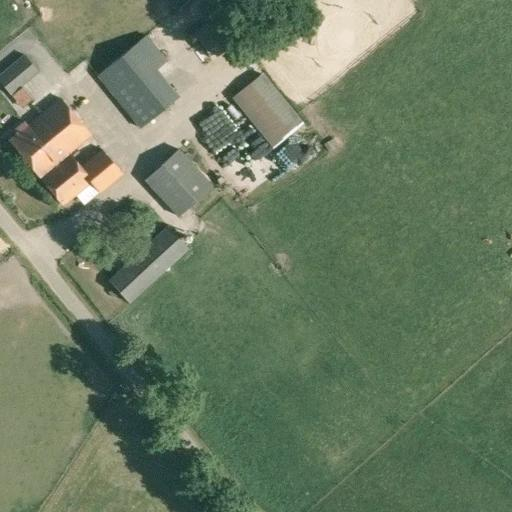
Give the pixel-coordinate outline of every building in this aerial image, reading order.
[(191,32),(212,60),(233,46),(237,52),(247,45),(243,39),(224,10),(191,32)] [(96,76),(139,129),(178,96),(156,69),(166,61),(145,35),(96,76)] [(0,72),(0,84),(9,96),(38,73),(22,54),(0,72)] [(262,73),(231,97),(272,147),(303,123),(262,73)] [(7,141),(60,205),(88,182),(97,193),(120,174),(100,149),(78,167),(67,154),(89,137),(58,99),(26,125),(23,122),(11,131),(14,135),(7,141)] [(214,147),(251,200),(274,183),(228,118),(213,129),(221,142),(214,147)] [(288,157),(299,173),(313,164),(301,147),(288,157)] [(144,180),(179,218),(213,186),(179,149),(144,180)] [(106,280),(128,304),(188,249),(167,226),(106,280)]
